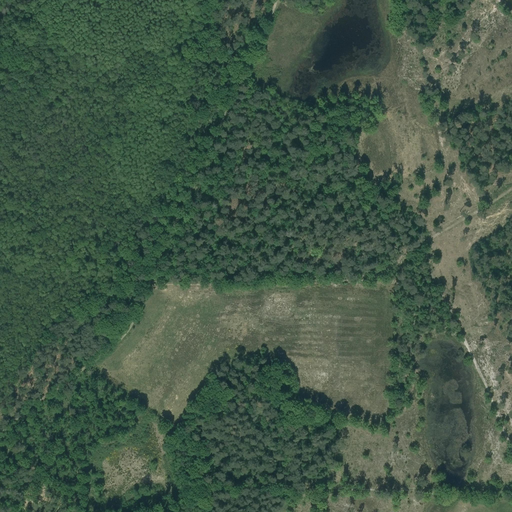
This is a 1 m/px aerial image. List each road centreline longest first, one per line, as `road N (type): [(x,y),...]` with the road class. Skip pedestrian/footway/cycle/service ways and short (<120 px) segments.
road 1 (track): [(276,0),(128,321),(0,433)]
road 2 (track): [(511,186),(363,277),(150,277)]
road 3 (track): [(420,244),(511,447)]
